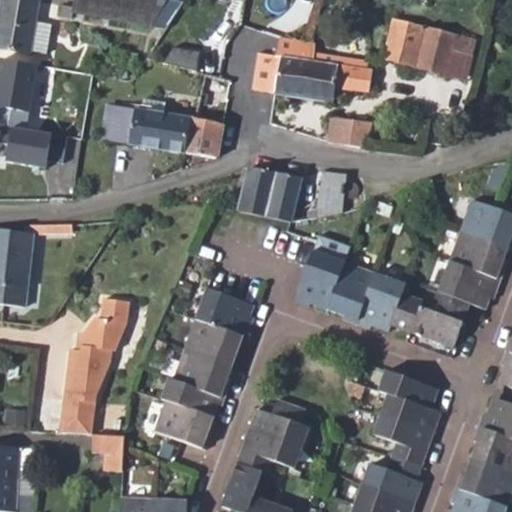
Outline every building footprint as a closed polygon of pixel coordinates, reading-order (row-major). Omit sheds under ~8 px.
[(0,48),(29,54),(30,52),(35,22),(39,3),(23,0),(0,0),(0,4),(0,48)] [(73,0),(71,11),(148,26),(159,10),(112,0),(73,0)] [(112,0),(159,10),(165,0),(112,0)] [(181,66),(230,78),(243,26),(193,14),(182,61),(181,66)] [(382,58),(456,78),(463,54),(472,55),(476,39),(392,17),(382,58)] [(30,52),(45,55),(51,25),(35,22),(30,52)] [(274,37),(280,38),(301,42),(303,26),(277,23),(274,37)] [(373,54),(301,42),(280,38),(276,56),(280,58),(275,93),(333,102),(335,88),(367,92),(373,54)] [(253,89),(275,93),(280,58),(276,56),(257,54),(257,58),(244,56),(241,74),(255,76),(253,89)] [(456,78),(466,80),(472,55),(463,54),(456,78)] [(139,110),(107,105),(102,131),(101,140),(217,158),(230,78),(181,66),(182,61),(165,58),(157,87),(167,90),(165,101),(142,99),(139,110)] [(37,66),(0,59),(0,107),(28,112),(37,66)] [(349,148),(353,120),(330,116),(326,138),(326,144),(349,148)] [(370,122),(353,120),(349,148),(366,150),(370,122)] [(61,164),(66,137),(1,126),(0,131),(0,143),(8,145),(5,162),(44,169),(45,162),(61,164)] [(511,171),(511,161),(501,166),(493,185),(505,190),(511,171)] [(248,168),(238,212),(290,223),(300,178),(248,168)] [(345,185),(346,176),(321,173),(316,209),(307,211),(308,219),(343,213),(343,201),(345,199),(348,201),(351,202),(354,202),(357,200),(359,198),(360,194),(360,191),(358,188),(355,185),(351,184),(348,185),(345,185)] [(511,216),(473,203),(462,234),(509,250),(511,242),(511,216)] [(67,225),(47,226),(47,234),(67,233),(67,230),(67,225)] [(33,232),(23,232),(0,230),(0,303),(26,305),(33,232)] [(462,234),(451,265),(502,284),(507,269),(503,267),(509,250),(462,234)] [(308,303),(325,309),(343,262),(312,251),(294,301),(307,306),(308,303)] [(374,273),(343,262),(325,309),(343,316),(342,320),(355,324),(374,273)] [(498,297),(502,284),(451,265),(440,298),(470,308),(485,313),(493,295),(498,297)] [(387,331),(388,326),(400,295),(404,284),(374,273),(355,324),(369,330),(371,326),(387,331)] [(208,289),(196,321),(246,340),(251,326),(247,325),(254,305),(208,289)] [(388,326),(408,333),(417,311),(420,303),(400,295),(388,326)] [(463,328),(470,308),(440,298),(433,317),(463,328)] [(69,352),(57,436),(88,438),(92,399),(110,367),(110,355),(114,355),(126,328),(129,307),(103,303),(100,323),(94,322),(82,337),(80,354),(69,352)] [(433,317),(417,311),(408,333),(425,339),(433,317)] [(455,350),(463,328),(433,317),(425,339),(455,350)] [(246,340),(196,321),(184,353),(230,369),(236,352),(241,354),(246,340)] [(511,354),(505,352),(500,365),(504,367),(498,385),(511,389),(511,354)] [(184,353),(173,382),(220,399),(224,401),(229,386),(225,385),(230,369),(184,353)] [(411,379),(386,370),(378,390),(389,394),(404,400),(411,379)] [(404,400),(431,410),(439,389),(411,379),(404,400)] [(220,399),(173,382),(167,380),(160,399),(166,401),(213,418),(220,399)] [(373,388),(355,382),(353,388),(357,396),(369,400),(373,388)] [(380,416),(433,436),(441,414),(431,410),(404,400),(389,394),(380,416)] [(483,415),(478,428),(511,440),(511,405),(492,398),(486,416),(483,415)] [(207,432),(213,418),(166,401),(156,429),(206,449),(211,434),(207,432)] [(251,431),(301,450),(310,430),(301,426),(306,412),(277,401),(272,416),(258,410),(251,431)] [(433,436),(380,416),(373,434),(397,443),(391,458),(421,468),(433,436)] [(511,440),(478,428),(473,443),(476,444),(471,460),(511,475),(511,440)] [(263,473),(265,474),(271,461),(294,470),(301,450),(251,431),(240,464),(263,473)] [(105,458),(121,458),(123,441),(93,438),(92,456),(105,458)] [(0,511),(13,511),(15,502),(19,503),(18,511),(32,511),(34,496),(15,495),(17,474),(19,450),(0,448),(0,511)] [(17,474),(33,475),(35,452),(19,450),(17,474)] [(104,476),(120,478),(121,458),(105,458),(104,476)] [(362,483),(415,503),(422,482),(416,480),(421,468),(391,458),(387,470),(370,463),(362,483)] [(461,475),(455,490),(506,508),(511,490),(511,475),(471,460),(465,477),(461,475)] [(247,511),(254,497),(263,473),(240,464),(223,508),(231,511),(230,511),(247,511)] [(411,511),(415,503),(362,483),(355,503),(377,511),(411,511)] [(504,511),(506,508),(455,490),(450,504),(454,506),(451,511),(504,511)] [(152,511),(154,499),(119,497),(118,511),(152,511)] [(254,497),(247,511),(271,511),(274,505),(254,497)] [(187,511),(188,501),(154,499),(152,511),(187,511)] [(377,511),(355,503),(351,511),(377,511)]
